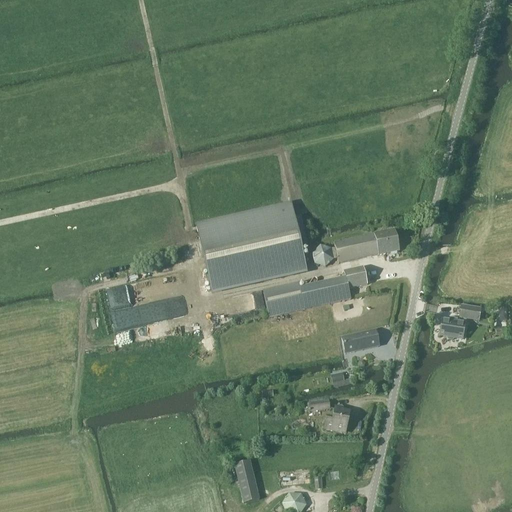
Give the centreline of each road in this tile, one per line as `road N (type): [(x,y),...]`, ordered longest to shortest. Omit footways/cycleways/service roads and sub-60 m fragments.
road 1 (unclassified): [(370,511),(424,248),(489,0)]
road 2 (track): [(141,0),(207,299),(368,262),(419,272)]
road 3 (track): [(0,222),(170,185),(192,169),(441,107),(458,109)]
road 4 (track): [(480,511),(474,453),(463,432),(387,427)]
